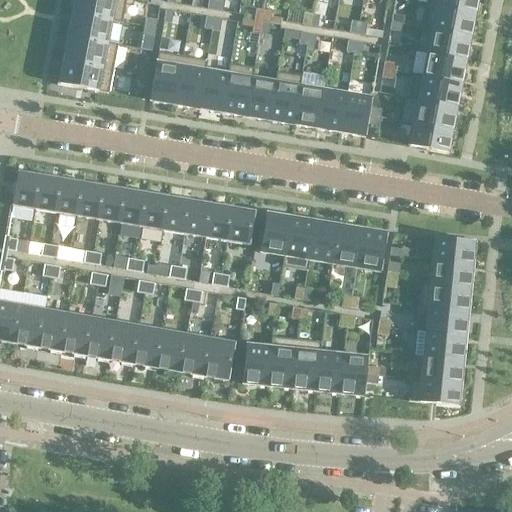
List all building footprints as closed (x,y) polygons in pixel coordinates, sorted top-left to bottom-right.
[(122,23),(126,0),(75,0),(73,13),(122,23)] [(214,11),(216,0),(207,0),(206,10),(214,11)] [(222,12),(224,0),(223,0),(216,0),(214,11),(222,12)] [(475,15),(478,0),(427,0),(426,5),(475,15)] [(471,38),(475,15),(426,5),(421,29),(471,38)] [(261,23),(263,11),(255,10),(254,18),(253,22),(261,23)] [(171,24),(173,12),(165,11),(163,23),(171,24)] [(269,24),(271,12),(263,11),(261,23),(269,24)] [(122,24),(122,23),(73,13),(68,37),(117,46),(117,45),(108,43),(112,22),(122,24)] [(309,27),(311,15),(303,13),(301,25),(309,27)] [(317,28),(319,16),(311,15),(309,27),(317,28)] [(402,25),(404,17),(392,15),(390,23),(402,25)] [(211,31),(213,19),(205,18),(203,30),(211,31)] [(156,29),(157,21),(145,19),(144,27),(156,29)] [(219,32),(221,20),(213,19),(211,31),(219,32)] [(356,35),(359,23),(351,21),(348,33),(356,35)] [(259,35),(261,23),(253,22),(251,33),(259,35)] [(269,28),(269,24),(261,23),(259,35),(267,36),(269,28)] [(364,36),(367,24),(359,23),(356,35),(364,36)] [(401,33),(402,25),(390,23),(389,31),(401,33)] [(154,37),(156,29),(144,27),(142,35),(154,37)] [(466,62),(471,38),(421,29),(421,30),(431,32),(427,54),(466,62)] [(306,47),(308,35),(300,33),(298,45),(306,47)] [(314,48),(316,36),(308,35),(306,47),(314,48)] [(113,70),(117,46),(68,37),(64,60),(113,70)] [(353,54),(355,42),(347,41),(345,53),(353,54)] [(361,56),(363,44),(355,42),(353,54),(361,56)] [(174,106),(182,57),(158,53),(149,102),(174,106)] [(461,85),(466,62),(427,54),(422,77),(412,75),(412,76),(461,85)] [(198,110),(206,61),(182,57),(174,106),(198,110)] [(108,94),(113,70),(64,60),(59,85),(108,94)] [(221,114),(230,65),(229,65),(227,75),(205,71),(207,61),(206,61),(198,110),(221,114)] [(394,72),(396,64),(384,62),(382,70),(394,72)] [(245,118),(253,69),(230,65),(221,114),(245,118)] [(148,76),(149,68),(137,66),(136,74),(148,76)] [(269,122),(277,73),(276,73),(274,83),(253,79),(254,69),(253,69),(245,118),(269,122)] [(393,80),(394,72),(382,70),(381,78),(393,80)] [(292,126),(301,77),(277,73),(269,122),(292,126)] [(146,84),(148,76),(136,74),(134,82),(146,84)] [(457,109),(461,85),(412,76),(407,99),(457,109)] [(316,130),(323,91),(300,87),(302,77),(301,77),(292,126),(316,130)] [(340,134),(346,95),(323,91),(316,130),(340,134)] [(340,134),(364,138),(367,124),(368,116),(369,108),(371,99),(346,95),(340,134)] [(452,132),(457,109),(407,99),(407,100),(417,102),(413,125),(452,132)] [(380,118),(381,110),(369,108),(368,116),(380,118)] [(379,126),(380,118),(368,116),(367,124),(379,126)] [(448,155),(452,132),(413,125),(408,147),(448,155)] [(34,211),(39,176),(18,173),(12,207),(34,211)] [(55,214),(61,180),(39,176),(34,211),(55,214)] [(77,218),(82,183),(61,180),(55,214),(77,218)] [(98,221),(104,187),(82,183),(77,218),(98,221)] [(119,225),(125,191),(104,187),(98,221),(119,225)] [(141,229),(147,194),(125,191),(119,225),(141,229)] [(162,232),(168,198),(147,194),(141,229),(162,232)] [(184,236),(190,201),(168,198),(162,232),(184,236)] [(205,239),(211,205),(190,201),(184,236),(205,239)] [(227,243),(232,209),(211,205),(205,239),(227,243)] [(254,212),(232,209),(227,243),(249,247),(254,212)] [(283,268),(291,218),(266,214),(260,254),(283,258),(282,267),(283,268)] [(306,271),(314,222),(291,218),(283,268),(306,271)] [(331,266),(338,226),(314,222),(306,271),(307,272),(309,262),(331,266)] [(355,269),(362,230),(338,226),(331,266),(355,269)] [(380,274),(386,234),(362,230),(355,269),(380,274)] [(15,252),(17,240),(9,239),(7,251),(15,252)] [(472,265),(474,243),(434,239),(432,261),(472,265)] [(48,258),(50,246),(42,245),(40,257),(48,258)] [(58,247),(50,246),(48,258),(56,259),(58,247)] [(390,248),(389,256),(401,258),(402,250),(390,248)] [(91,265),(93,253),(85,252),(83,264),(91,265)] [(101,255),(93,253),(91,265),(99,267),(101,255)] [(112,269),(114,257),(107,256),(105,268),(112,269)] [(11,272),(13,260),(5,259),(3,270),(11,272)] [(133,273),(136,261),(128,259),(126,271),(133,273)] [(143,262),(136,261),(133,273),(141,274),(143,262)] [(469,290),(472,265),(432,261),(430,284),(420,283),(420,285),(469,290)] [(49,279),(51,267),(44,265),(42,277),(49,279)] [(57,280),(59,268),(51,267),(49,279),(57,280)] [(176,280),(178,268),(170,267),(168,278),(176,280)] [(186,269),(178,268),(176,280),(184,281),(186,269)] [(398,274),(386,272),(385,280),(397,282),(398,274)] [(97,287),(99,275),(91,273),(89,285),(97,287)] [(219,287),(221,275),(213,274),(211,286),(219,287)] [(105,288),(107,276),(99,275),(97,287),(105,288)] [(228,277),(221,275),(219,287),(226,288),(228,277)] [(396,290),(397,282),(385,280),(384,288),(396,290)] [(144,295),(146,283),(138,281),(136,293),(144,295)] [(154,284),(146,283),(144,295),(152,296),(154,284)] [(278,297),(280,285),(272,284),(270,296),(278,297)] [(467,313),(469,290),(420,285),(417,308),(467,313)] [(301,301),(303,289),(295,288),(293,300),(301,301)] [(309,303),(311,291),(303,289),(301,301),(309,303)] [(191,303),(193,291),(186,290),(184,301),(191,303)] [(199,304),(201,292),(193,291),(191,303),(199,304)] [(349,309),(351,297),(343,296),(341,308),(349,309)] [(357,311),(359,299),(351,297),(349,309),(357,311)] [(235,310),(243,312),(245,300),(237,298),(235,310)] [(0,342),(13,345),(20,306),(0,302),(0,342)] [(274,317),(276,305),(268,304),(266,316),(274,317)] [(44,310),(20,306),(13,345),(37,350),(44,310)] [(298,321),(300,309),(292,308),(290,320),(298,321)] [(465,337),(467,313),(417,308),(417,309),(427,310),(425,333),(465,337)] [(306,322),(308,311),(300,309),(298,321),(306,322)] [(68,314),(44,310),(37,350),(61,354),(68,314)] [(92,319),(68,314),(61,354),(85,358),(92,319)] [(345,329),(347,317),(339,316),(337,328),(345,329)] [(355,318),(347,317),(345,329),(353,330),(355,318)] [(116,323),(92,319),(85,358),(109,362),(116,323)] [(390,321),(378,319),(377,327),(389,329),(390,321)] [(140,327),(116,323),(109,362),(133,366),(140,327)] [(163,331),(140,327),(133,366),(157,370),(163,331)] [(388,337),(389,329),(377,327),(376,335),(388,337)] [(187,335),(163,331),(157,370),(180,375),(187,335)] [(462,361),(465,337),(425,333),(417,332),(414,356),(422,357),(462,361)] [(211,339),(187,335),(180,375),(204,379),(211,339)] [(271,347),(272,338),(271,338),(270,348),(246,345),(242,385),(267,388),(270,363),(271,347)] [(294,360),(296,340),(272,338),(271,347),(270,363),(267,388),(291,390),(292,376),(294,360)] [(235,343),(211,339),(204,379),(228,383),(235,343)] [(319,352),(320,343),(296,340),(294,360),(292,376),(291,390),(314,393),(317,368),(319,352)] [(342,365),(343,355),(320,353),(321,343),(320,343),(319,352),(317,368),(314,393),(338,395),(340,381),(342,365)] [(338,395),(363,398),(365,383),(366,375),(367,367),(367,358),(343,355),(342,365),(340,381),(338,395)] [(460,385),(462,361),(422,357),(420,380),(410,379),(410,380),(460,385)] [(379,368),(367,367),(366,375),(378,376),(379,368)] [(377,385),(378,376),(366,375),(365,383),(377,385)] [(458,407),(460,385),(410,380),(408,402),(458,407)]
